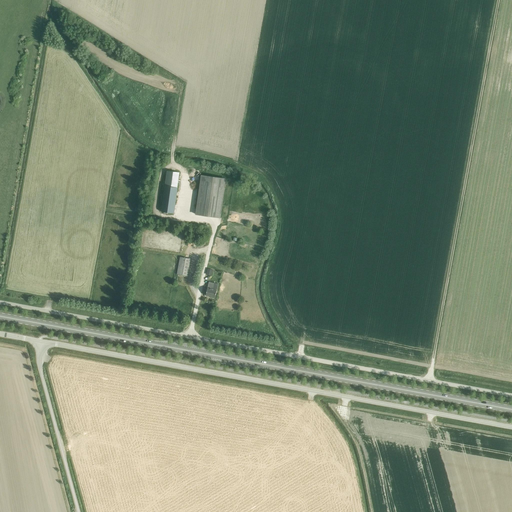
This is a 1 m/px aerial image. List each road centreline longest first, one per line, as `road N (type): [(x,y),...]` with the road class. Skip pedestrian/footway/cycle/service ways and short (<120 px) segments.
road 1 (unclassified): [(0,301),(511,395)]
road 2 (primary): [(511,409),(0,315)]
road 3 (unclassified): [(39,342),(511,427)]
road 4 (unclassified): [(78,511),(39,342)]
